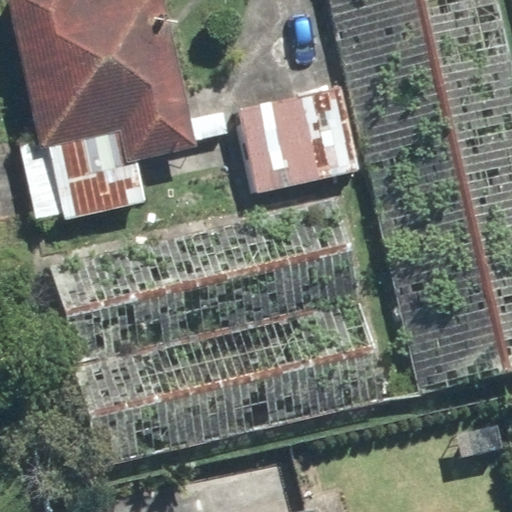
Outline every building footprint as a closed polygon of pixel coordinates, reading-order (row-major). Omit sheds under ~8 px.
[(0,0),(0,41),(21,145),(5,148),(22,230),(129,209),(120,165),(176,154),(144,0),(0,0)] [(511,382),(511,73),(497,0),(312,0),(331,93),(349,178),(395,406),(511,382)] [(334,181),(349,178),(331,93),(225,114),(243,200),(334,181)] [(53,370),(360,308),(339,206),(32,268),(53,370)] [(360,308),(53,370),(74,472),(381,409),(360,308)]
